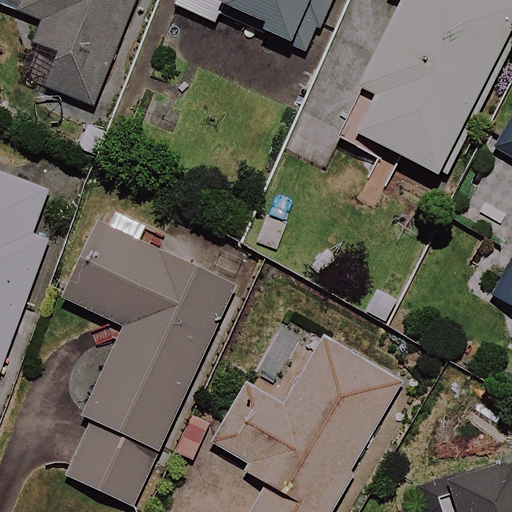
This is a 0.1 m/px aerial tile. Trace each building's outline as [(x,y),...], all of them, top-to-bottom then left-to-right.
[(20,0),(16,11),(41,22),(32,45),(55,54),(41,89),(90,109),(133,0),(20,0)] [(174,0),(170,11),(207,28),(215,10),(308,52),(331,0),(174,0)] [(397,0),(394,6),(400,9),(360,92),(372,98),(351,140),(435,181),(511,23),(511,1),(508,0),(397,0)] [(511,104),(484,151),(511,167),(511,255),(487,298),(511,312),(511,104)] [(46,193),(0,175),(0,366),(46,243),(30,237),(46,193)] [(231,291),(96,229),(62,304),(125,333),(59,477),(130,510),(231,291)] [(327,511),(395,385),(310,339),(283,391),(268,383),(225,462),(268,484),(253,511),(327,511)] [(511,511),(511,467),(445,488),(452,511),(511,511)]
